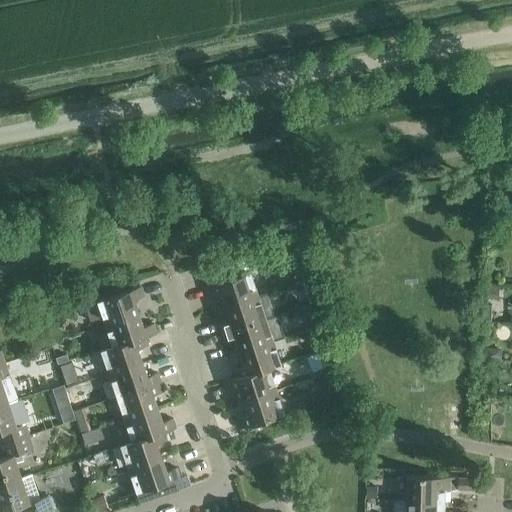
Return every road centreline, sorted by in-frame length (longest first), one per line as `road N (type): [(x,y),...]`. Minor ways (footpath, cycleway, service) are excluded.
road 1 (unclassified): [(511,33),(0,136)]
road 2 (residential): [(222,471),(282,443),(369,427),(511,446)]
road 3 (residential): [(222,471),(181,337),(175,272)]
